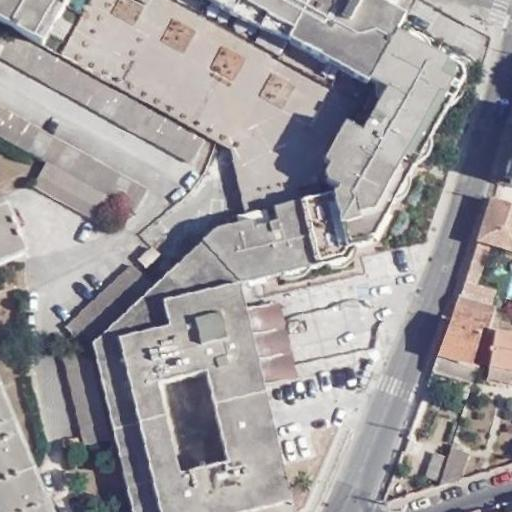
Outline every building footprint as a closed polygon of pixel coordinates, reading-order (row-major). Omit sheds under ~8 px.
[(0,0),(0,20),(42,43),(64,0),(216,0),(274,32),(365,82),(402,17),(403,15),(375,0),(358,0),(358,1),(355,0),(0,0)] [(317,171),(365,82),(274,32),(265,29),(235,16),(210,0),(64,0),(42,43),(110,80),(112,80),(214,136),(230,144),(247,210),(300,198),(300,189),(319,185),(317,171)] [(228,214),(228,222),(213,226),(199,240),(156,281),(92,341),(130,511),(270,511),(280,510),(235,311),(245,309),(240,284),(239,283),(248,270),(280,262),(283,273),(346,258),(343,248),(369,242),(473,57),(402,17),(398,24),(365,82),(317,171),(319,185),(300,189),(300,198),(247,210),(228,214)] [(0,23),(0,53),(191,160),(205,137),(0,23)] [(0,104),(0,133),(45,158),(30,182),(99,221),(114,197),(134,209),(147,187),(0,104)] [(511,205),(489,197),(475,239),(488,243),(511,249),(511,205)] [(0,258),(21,250),(4,205),(0,206),(0,258)] [(488,243),(475,239),(470,254),(483,258),(488,243)] [(144,249),(138,255),(145,262),(159,249),(153,243),(145,249),(144,249)] [(483,258),(470,254),(457,293),(485,303),(490,287),(475,282),(483,258)] [(131,261),(64,325),(82,344),(150,281),(131,261)] [(239,283),(240,284),(283,273),(280,262),(248,270),(239,283)] [(476,361),(486,330),(494,306),(485,303),(457,293),(437,353),(475,365),(476,361)] [(279,302),(245,309),(262,386),(296,378),(279,302)] [(262,386),(245,309),(235,311),(280,510),(270,511),(290,511),(288,505),(262,386)] [(511,335),(486,330),(476,361),(487,364),(487,366),(511,371),(511,335)] [(87,347),(61,354),(82,443),(109,436),(87,347)] [(470,380),(475,365),(437,353),(432,368),(470,380)] [(511,371),(487,366),(485,380),(511,384),(511,371)] [(45,511),(0,398),(0,511),(45,511)] [(437,485),(459,478),(467,453),(460,451),(462,445),(451,442),(446,456),(439,479),(437,485)] [(439,479),(446,456),(434,451),(425,475),(439,479)]
